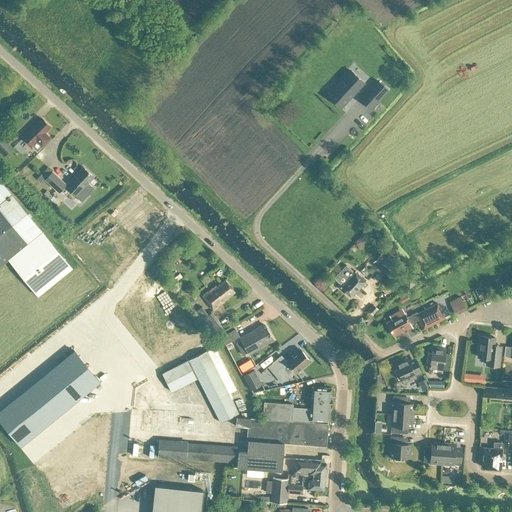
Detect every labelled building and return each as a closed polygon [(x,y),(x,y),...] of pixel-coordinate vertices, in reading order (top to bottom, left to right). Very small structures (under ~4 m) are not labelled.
[(350,70),(331,91),(331,92),(344,103),(363,83),(350,70)] [(378,81),(367,92),(377,101),(387,90),(378,81)] [(52,127),(41,117),(22,137),(32,147),(36,142),(42,148),(51,138),(46,133),(52,127)] [(0,134),(0,152),(4,156),(13,147),(0,134)] [(66,184),(47,167),(37,178),(42,183),(44,180),(59,193),(66,184)] [(77,197),(84,190),(82,188),(93,177),(83,167),(71,179),(72,179),(65,186),(77,197)] [(72,268),(39,229),(0,180),(0,265),(8,259),(38,296),(72,268)] [(390,249),(386,253),(384,251),(377,258),(378,258),(382,262),(379,264),(384,268),(385,267),(388,271),(395,263),(393,261),(398,256),(390,249)] [(339,272),(347,280),(340,287),(351,297),(365,281),(355,272),(354,272),(346,264),(339,272)] [(366,274),(371,270),(366,265),(361,269),(366,274)] [(409,275),(402,282),(408,289),(416,282),(409,275)] [(225,280),(217,286),(215,284),(202,295),(207,302),(213,309),(224,301),(223,300),(234,291),(225,280)] [(190,301),(197,296),(188,285),(181,290),(190,301)] [(451,305),(462,300),(460,296),(449,302),(451,305)] [(377,308),(372,304),(366,310),(371,314),(377,308)] [(443,317),(437,304),(417,314),(417,313),(407,318),(402,308),(389,315),(391,320),(386,323),(393,336),(402,331),(403,334),(412,329),(410,324),(419,320),(423,327),(432,322),(434,322),(442,318),(443,317)] [(249,354),(273,340),(264,325),(240,338),(249,354)] [(226,344),(240,336),(235,328),(221,337),(226,344)] [(494,337),(480,336),(478,357),(487,358),(487,364),(499,366),(501,345),(494,345),(494,337)] [(445,349),(432,347),(431,352),(427,352),(426,362),(430,362),(429,367),(449,370),(451,357),(445,357),(444,355),(445,349)] [(295,371),(309,360),(301,350),(286,362),(280,355),(271,362),(279,371),(278,373),(283,380),(288,376),(287,375),(294,369),(295,371)] [(238,413),(228,393),(207,351),(188,360),(220,422),(238,413)] [(76,354),(0,412),(0,419),(22,447),(101,385),(76,354)] [(407,358),(395,364),(397,368),(394,370),(398,379),(401,378),(403,382),(422,374),(414,357),(408,360),(407,358)] [(171,391),(196,378),(187,360),(162,373),(171,391)] [(243,376),(251,390),(261,384),(254,370),(243,376)] [(464,373),(463,381),(484,383),(485,375),(464,373)] [(426,379),(420,381),(423,390),(429,387),(426,379)] [(484,386),(483,397),(494,398),(494,396),(499,397),(500,388),(484,386)] [(291,420),(291,421),(309,422),(310,419),(329,421),(330,410),(331,399),(330,399),(331,388),(312,387),(310,408),(292,407),(291,420)] [(406,396),(393,395),(392,414),(412,415),(413,403),(407,403),(406,401),(406,396)] [(291,420),(292,407),(292,404),(264,402),(263,418),(291,420)] [(412,415),(392,414),(390,432),(403,433),(404,428),(405,426),(412,427),(412,415)] [(328,423),(309,422),(291,421),(236,417),(235,426),(248,427),(247,440),(248,440),(247,452),(238,451),(237,463),(236,467),(282,470),(283,452),(282,452),(283,443),(326,446),(328,423)] [(403,437),(390,436),(389,456),(394,456),(394,460),(404,461),(404,457),(409,457),(410,444),(404,444),(403,442),(403,437)] [(482,466),(501,468),(502,448),(501,448),(502,442),(496,441),(495,448),(483,447),(482,466)] [(441,463),(443,443),(431,442),(431,448),(429,450),(424,449),(423,462),(441,463)] [(455,444),(443,443),(441,463),(460,465),(461,446),(454,446),(455,444)] [(295,458),(294,474),(325,476),(326,463),(320,463),(320,460),(309,459),(309,460),(295,458)] [(325,476),(294,474),(294,475),(288,474),(288,478),(273,477),(271,501),(286,503),(287,492),(301,493),(302,488),(324,490),(325,476)] [(151,511),(200,511),(203,491),(155,485),(151,511)]
